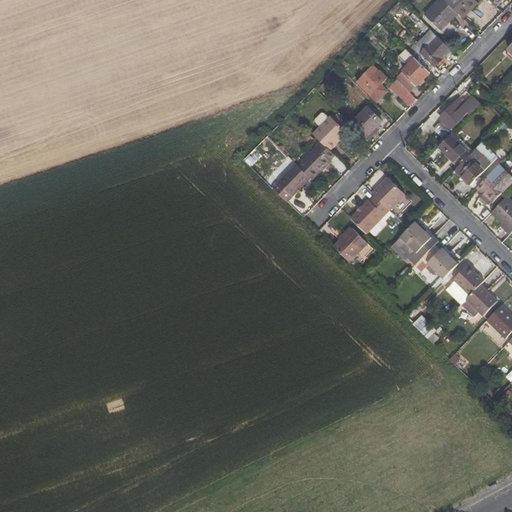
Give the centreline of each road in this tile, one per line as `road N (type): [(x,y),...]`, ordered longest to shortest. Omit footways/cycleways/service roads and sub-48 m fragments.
road 1 (residential): [(385,146),(511,18)]
road 2 (residential): [(511,267),(385,146)]
